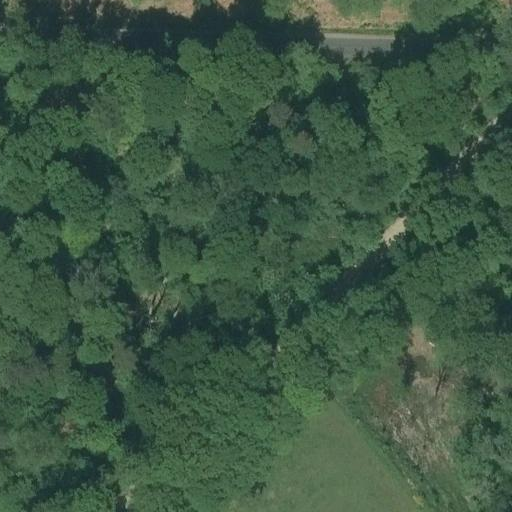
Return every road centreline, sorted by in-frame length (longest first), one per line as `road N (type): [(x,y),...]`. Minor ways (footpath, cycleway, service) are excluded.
road 1 (track): [(511,112),(116,511)]
road 2 (unclassified): [(0,38),(511,43)]
